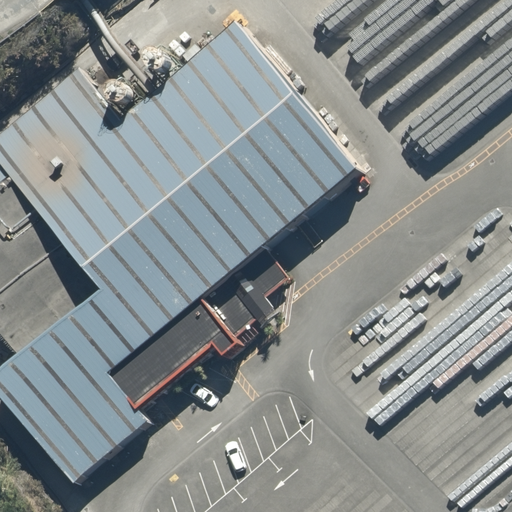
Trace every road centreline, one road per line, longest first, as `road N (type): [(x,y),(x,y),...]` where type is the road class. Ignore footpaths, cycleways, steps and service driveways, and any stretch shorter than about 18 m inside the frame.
road 1 (unknown): [(443,227),(327,318),(110,511)]
road 2 (unknown): [(443,227),(301,33),(297,0)]
